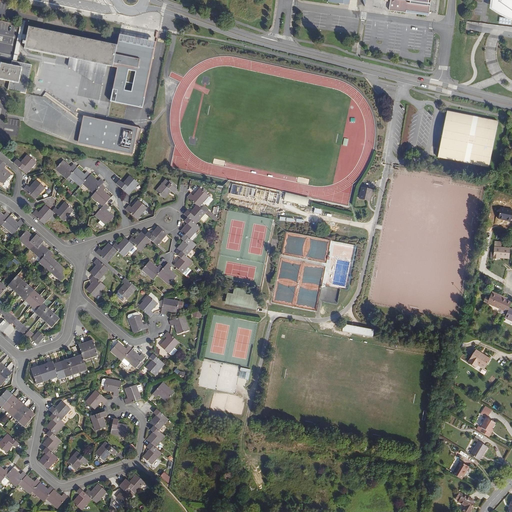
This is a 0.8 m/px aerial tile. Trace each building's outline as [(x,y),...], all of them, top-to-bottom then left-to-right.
[(390,0),(390,9),(413,12),(429,14),(431,0),(390,0)] [(511,0),(493,0),(493,4),(497,7),(500,8),(502,10),(508,12),(511,13),(511,0)] [(497,7),(493,4),(492,9),(499,12),(507,16),(511,18),(511,13),(508,12),(502,10),(500,8),(497,7)] [(28,40),(29,35),(24,34),(27,21),(22,20),(14,61),(18,62),(23,39),(28,40)] [(112,101),(144,108),(147,98),(145,97),(158,42),(122,34),(119,45),(31,26),(29,35),(28,40),(26,48),(119,67),(112,101)] [(68,67),(92,81),(95,83),(104,85),(108,66),(96,63),(70,58),(68,67)] [(27,93),(33,65),(18,62),(14,61),(13,61),(13,65),(2,63),(0,73),(0,79),(11,81),(10,85),(9,90),(27,93)] [(492,167),(501,121),(450,110),(440,156),(492,167)] [(103,119),(85,116),(78,143),(134,155),(136,143),(139,143),(143,128),(105,120),(103,119)] [(26,175),(36,163),(27,155),(21,163),(17,160),(13,164),(26,175)] [(0,181),(3,184),(11,175),(4,168),(6,166),(2,162),(0,160),(0,181)] [(84,175),(73,165),(70,167),(63,161),(54,170),(66,180),(68,177),(80,187),(82,185),(93,195),(91,197),(102,207),(94,216),(100,221),(105,225),(106,226),(114,217),(106,211),(109,208),(105,204),(110,198),(102,191),(105,189),(101,185),(103,183),(100,180),(97,182),(86,172),(84,175)] [(128,195),(138,184),(129,176),(123,183),(119,180),(116,184),(128,195)] [(164,199),(170,192),(173,194),(177,191),(165,180),(154,191),(164,199)] [(35,200),(45,189),(35,181),(29,188),(26,185),(23,190),(35,200)] [(277,204),(280,192),(277,191),(277,193),(261,190),(260,192),(258,192),(258,189),(242,186),(243,183),(241,183),(240,186),(232,184),(230,194),(277,204)] [(370,202),(373,191),(362,188),(359,199),(370,202)] [(199,208),(209,197),(199,189),(192,196),(190,194),(187,197),(187,198),(196,206),(189,213),(186,211),(183,214),(183,215),(187,218),(184,222),(186,224),(179,231),(183,235),(180,239),(182,241),(176,248),(180,252),(176,256),(179,258),(172,265),(181,274),(185,277),(190,270),(187,268),(192,262),(185,257),(195,245),(189,240),(199,228),(196,225),(201,219),(205,214),(199,208)] [(308,206),(309,199),(286,194),(285,201),(308,206)] [(139,219),(149,208),(139,200),(133,207),(130,205),(126,209),(139,219)] [(63,222),(73,211),(64,203),(58,210),(55,208),(52,212),(54,214),(63,222)] [(44,225),(54,214),(52,212),(45,206),(38,213),(36,210),(35,211),(32,215),(44,225)] [(511,208),(501,207),(498,219),(511,221),(511,215),(511,208)] [(0,227),(2,225),(13,235),(23,223),(20,220),(17,222),(6,213),(4,215),(0,211),(0,227)] [(107,263),(117,252),(124,258),(133,246),(140,252),(150,240),(157,246),(167,235),(158,227),(157,227),(151,234),(148,232),(145,236),(141,232),(134,240),(131,237),(132,238),(128,241),(124,238),(117,245),(115,243),(111,247),(107,243),(101,251),(98,249),(95,252),(99,256),(107,263)] [(36,259),(39,262),(62,282),(72,270),(68,267),(66,270),(51,257),(53,254),(42,244),(45,242),(36,235),(34,237),(27,230),(19,240),(38,257),(36,259)] [(509,254),(509,248),(493,247),(491,259),(498,260),(498,258),(509,258),(509,254)] [(105,286),(98,281),(108,269),(97,259),(93,263),(95,265),(89,273),(93,276),(89,279),(92,282),(85,289),(94,297),(105,286)] [(157,275),(162,268),(158,265),(156,267),(149,261),(141,270),(152,280),(157,275)] [(168,285),(176,276),(168,269),(171,267),(167,263),(162,268),(157,275),(168,285)] [(9,286),(36,310),(35,312),(51,327),(59,318),(48,308),(52,303),(47,298),(45,300),(17,276),(9,286)] [(126,300),(136,288),(124,278),(121,281),(124,283),(117,291),(126,300)] [(235,291),(234,296),(228,295),(226,303),(253,309),(255,298),(256,295),(252,294),(251,297),(246,296),(246,293),(235,291)] [(150,292),(148,295),(157,303),(158,301),(157,298),(150,292)] [(492,294),(491,293),(487,303),(508,311),(511,302),(511,301),(507,299),(492,294)] [(150,311),(157,303),(148,295),(137,307),(146,314),(149,317),(153,313),(150,311)] [(176,309),(178,301),(163,298),(160,310),(160,313),(165,314),(166,311),(175,313),(176,309)] [(3,318),(11,324),(12,323),(13,322),(16,319),(9,312),(6,315),(5,317),(3,318)] [(132,333),(147,328),(146,323),(142,324),(139,315),(138,315),(131,317),(127,319),(132,333)] [(188,330),(183,316),(172,320),(168,321),(170,325),(173,324),(177,334),(188,330)] [(23,334),(28,328),(20,322),(17,325),(16,326),(15,328),(23,334)] [(372,338),(374,330),(362,328),(362,330),(343,326),(342,332),(372,338)] [(25,335),(30,339),(34,333),(29,330),(25,335)] [(37,344),(44,336),(38,331),(31,339),(37,344)] [(169,334),(167,332),(164,336),(166,338),(160,345),(169,354),(171,355),(173,355),(177,350),(175,348),(179,343),(169,334)] [(84,360),(91,358),(98,356),(93,340),(78,345),(82,355),(54,364),(53,361),(31,369),(36,385),(58,377),(59,380),(87,370),(84,360)] [(139,356),(128,346),(126,349),(118,342),(110,351),(121,361),(124,359),(129,364),(135,369),(136,367),(139,369),(144,363),(142,361),(145,357),(141,354),(139,356)] [(489,359),(475,350),(467,362),(474,367),(477,364),(483,368),(489,359)] [(155,375),(165,364),(153,353),(150,357),(153,360),(146,367),(155,375)] [(0,384),(1,385),(12,373),(0,363),(0,384)] [(118,393),(121,382),(106,378),(106,379),(104,386),(103,390),(113,393),(112,396),(117,397),(118,393)] [(163,382),(152,394),(156,398),(159,395),(167,402),(174,392),(163,382)] [(141,400),(136,385),(124,389),(128,399),(124,400),(126,405),(141,400)] [(0,397),(0,404),(24,427),(35,414),(7,390),(0,397)] [(104,404),(107,400),(104,398),(95,390),(86,401),(95,410),(102,402),(104,404)] [(61,442),(55,436),(65,425),(61,421),(71,410),(62,401),(56,409),(53,406),(49,410),(53,414),(50,418),(52,420),(46,428),(50,431),(46,435),(49,438),(43,445),(46,448),(42,452),(45,454),(39,461),(48,470),(58,459),(52,453),(61,442)] [(492,410),(485,406),(481,414),(488,418),(492,410)] [(155,448),(165,437),(159,431),(168,420),(157,410),(153,414),(156,416),(150,423),(153,427),(150,430),(153,433),(146,440),(149,443),(146,447),(148,449),(142,457),(151,465),(161,453),(155,448)] [(107,427),(103,418),(107,417),(105,412),(102,413),(90,417),(95,431),(107,427)] [(492,430),(495,424),(486,418),(480,429),(482,430),(480,433),(489,438),(493,431),(492,430)] [(126,437),(128,426),(118,423),(119,420),(114,419),(113,423),(111,434),(126,437)] [(16,448),(19,444),(17,442),(7,433),(0,441),(0,447),(7,453),(13,446),(16,448)] [(477,460),(485,445),(477,440),(469,455),(477,460)] [(117,452),(105,441),(95,453),(105,461),(111,454),(113,456),(117,452)] [(88,462),(76,451),(67,463),(76,471),(82,464),(85,466),(88,462)] [(459,478),(466,466),(457,461),(450,473),(459,478)] [(17,487),(19,485),(30,494),(32,492),(44,502),(46,499),(57,509),(68,498),(64,494),(61,497),(55,491),(50,487),(48,489),(37,479),(35,482),(23,472),(21,474),(14,468),(11,471),(7,468),(5,470),(0,465),(0,481),(1,483),(2,481),(5,477),(9,481),(17,487)] [(161,477),(168,481),(171,477),(164,472),(161,477)] [(125,507),(145,484),(136,476),(129,484),(125,480),(119,488),(122,491),(116,498),(125,507)] [(96,504),(107,493),(97,484),(90,492),(88,490),(85,494),(80,489),(80,490),(76,493),(79,496),(72,503),(81,511),(91,500),(96,504)] [(467,509),(472,501),(456,491),(452,498),(454,499),(454,501),(461,505),(457,511),(458,511),(467,511),(468,510),(467,509)] [(111,503),(109,511),(118,511),(119,504),(111,503)]
